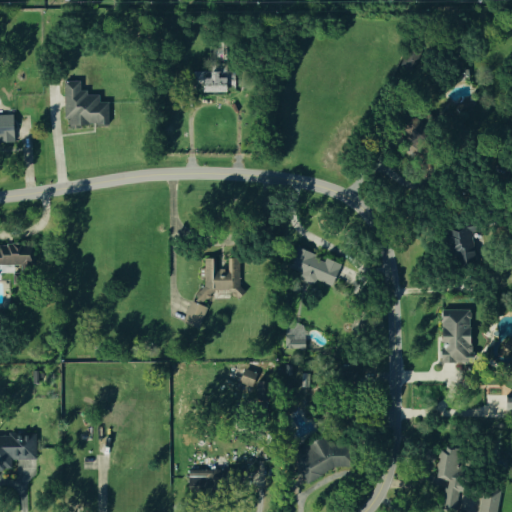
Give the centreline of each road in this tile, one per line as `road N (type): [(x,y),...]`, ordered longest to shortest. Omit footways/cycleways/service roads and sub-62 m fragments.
road 1 (residential): [(400,342),(391,238),(347,189),(287,174),(189,169),(0,194)]
road 2 (residential): [(368,511),(386,490),(398,453),(400,342)]
